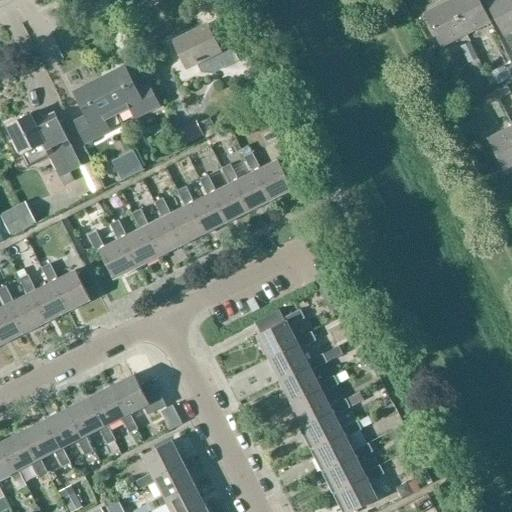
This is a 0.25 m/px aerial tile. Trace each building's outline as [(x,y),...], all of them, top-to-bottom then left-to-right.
[(451,0),(447,2),(463,35),(488,22),(476,0),(451,0)] [(511,31),(511,0),(492,0),(485,4),(502,36),(511,53),(511,52),(511,36),(510,32),(511,31)] [(463,35),(447,2),(422,14),(439,47),(463,35)] [(206,27),(174,44),(186,69),(198,63),(202,72),(213,73),(239,60),(220,22),(207,29),(206,27)] [(476,59),(468,45),(461,49),(469,63),(476,59)] [(234,83),(245,77),(237,63),(227,68),(234,83)] [(509,78),(503,66),(491,72),(491,73),(486,76),(491,86),(497,83),(497,84),(509,78)] [(98,81),(116,116),(129,109),(134,119),(159,107),(149,86),(136,93),(124,68),(98,81)] [(116,116),(98,81),(73,94),(85,118),(74,123),(84,143),(110,130),(106,121),(116,116)] [(506,84),(492,91),(496,100),(510,93),(506,84)] [(496,100),(492,91),(483,96),(487,104),(496,100)] [(28,116),(7,126),(13,139),(11,141),(18,155),(20,154),(27,168),(38,163),(49,157),(64,186),(74,181),(70,173),(79,169),(53,115),(35,123),(33,125),(28,116)] [(204,136),(196,119),(177,129),(185,145),(204,136)] [(511,167),(511,130),(510,127),(486,140),(502,172),(511,167)] [(133,152),(110,163),(119,181),(142,169),(133,152)] [(246,161),(266,202),(291,189),(277,161),(260,169),(252,154),(244,158),(246,161)] [(230,165),(221,169),(229,185),(244,213),(266,202),(246,161),(232,168),(230,165)] [(199,180),(207,196),(222,224),(244,213),(229,185),(216,191),(208,176),(199,180)] [(177,191),(185,207),(200,236),(222,224),(207,196),(194,203),(186,187),(177,191)] [(126,194),(117,199),(124,214),(133,209),(126,194)] [(162,219),(177,247),(200,236),(185,207),(171,214),(163,199),(154,203),(162,219)] [(0,214),(5,226),(11,236),(36,223),(25,201),(0,214)] [(132,214),(140,230),(154,259),(177,247),(162,219),(149,226),(141,210),(132,214)] [(0,241),(7,237),(8,237),(0,220),(0,241)] [(118,241),(132,270),(154,259),(140,230),(126,237),(118,221),(110,225),(118,241)] [(132,270),(118,241),(104,248),(96,233),(88,237),(96,253),(100,251),(114,279),(132,270)] [(41,268),(49,284),(64,313),(90,300),(75,270),(57,279),(49,264),(41,268)] [(24,268),(17,272),(20,278),(27,275),(24,268)] [(19,280),(27,295),(41,324),(64,313),(49,284),(35,291),(27,275),(19,280)] [(321,292),(326,302),(338,297),(332,286),(321,292)] [(0,289),(0,297),(4,306),(19,335),(41,324),(27,295),(13,302),(5,287),(0,289)] [(0,345),(19,335),(4,306),(0,308),(0,345)] [(256,336),(266,355),(294,341),(288,327),(304,319),(300,310),(283,319),(285,322),(256,336)] [(330,328),(339,346),(358,337),(349,319),(330,328)] [(266,355),(277,377),(306,363),(299,350),(316,341),(311,332),(294,341),(266,355)] [(277,377),(289,399),(317,385),(310,372),(327,363),(327,362),(343,355),(339,346),(306,363),(277,377)] [(365,350),(355,355),(359,364),(369,359),(365,350)] [(289,399),(300,422),(329,408),(322,394),(338,385),(349,379),(345,371),(317,385),(289,399)] [(133,376),(111,387),(126,417),(128,415),(143,408),(146,415),(164,406),(151,380),(139,386),(133,376)] [(126,417),(111,387),(88,399),(103,428),(106,426),(120,419),(128,434),(136,430),(128,415),(126,417)] [(329,408),(300,422),(307,436),(304,438),(310,450),(313,448),(312,444),(340,430),(334,417),(350,409),(350,408),(364,401),(359,392),(345,400),(329,408)] [(81,440),(84,438),(98,431),(106,446),(114,442),(106,426),(103,428),(88,399),(83,401),(65,410),(81,440)] [(386,417),(396,413),(392,405),(382,409),(386,417)] [(172,406),(162,411),(167,421),(177,416),(172,406)] [(92,453),(84,438),(81,440),(65,410),(44,421),(59,450),(61,449),(76,442),(84,457),(92,453)] [(340,430),(312,444),(313,448),(318,457),(314,459),(321,472),(325,470),(323,467),(351,452),(345,439),(361,430),(361,429),(374,422),(371,415),(357,422),(357,421),(340,430)] [(59,450),(44,421),(22,432),(37,461),(39,460),(53,453),(61,468),(69,464),(61,449),(59,450)] [(402,454),(414,448),(403,426),(391,432),(402,454)] [(37,461),(22,432),(0,443),(15,473),(18,471),(31,464),(39,479),(47,475),(39,460),(37,461)] [(155,482),(184,468),(170,441),(141,456),(151,474),(135,482),(140,490),(155,482)] [(0,480),(10,476),(17,490),(25,486),(18,471),(15,473),(0,443),(0,480)] [(351,452),(323,467),(325,470),(330,480),(326,482),(332,494),(336,493),(334,488),(363,474),(356,461),(372,452),(368,444),(351,452)] [(363,474),(334,488),(336,493),(341,502),(337,504),(341,511),(352,511),(376,500),(367,483),(384,475),(379,465),(363,474)] [(184,468),(155,482),(162,496),(147,504),(147,505),(150,511),(151,511),(166,505),(195,490),(184,468)] [(396,492),(400,499),(411,494),(405,483),(398,487),(396,492)] [(205,511),(207,511),(195,490),(166,505),(169,511),(205,511)] [(76,495),(65,500),(70,511),(73,511),(82,508),(76,495)]
